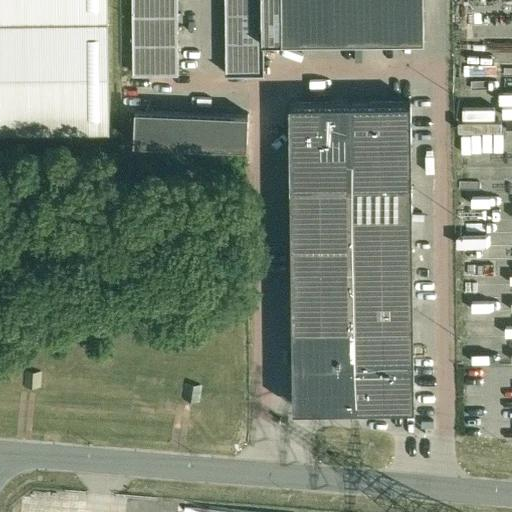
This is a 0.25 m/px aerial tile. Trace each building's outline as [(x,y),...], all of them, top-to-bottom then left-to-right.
[(0,0),(0,126),(110,126),(109,0),(0,0)] [(132,0),(132,14),(178,14),(177,0),(132,0)] [(264,37),(264,38),(282,38),(281,0),(262,0),(263,2),(263,19),(264,37)] [(351,0),(281,0),(282,38),(352,37),(351,0)] [(423,0),(351,0),(352,37),(424,37),(423,0)] [(263,2),(225,2),(225,20),(263,19),(263,2)] [(132,14),(132,44),(178,43),(178,14),(132,14)] [(263,19),(225,20),(225,37),(264,37),(263,19)] [(225,37),(225,55),(264,54),(264,38),(264,37),(225,37)] [(132,44),(133,73),(178,72),(178,43),(132,44)] [(264,54),(225,55),(225,72),(264,72),(264,54)] [(351,182),(411,181),(410,100),(350,101),(350,151),(351,182)] [(350,101),(289,102),(289,152),(350,151),(350,101)] [(150,143),(151,109),(135,108),(133,142),(150,143)] [(166,143),(167,110),(151,109),(150,143),(166,143)] [(182,144),(183,110),(167,110),(166,143),(182,144)] [(198,145),(199,111),(183,110),(182,144),(198,145)] [(199,111),(198,145),(214,145),(215,112),(199,111)] [(215,112),(214,145),(230,146),(231,112),(215,112)] [(231,112),(230,146),(247,147),(248,113),(231,112)] [(350,151),(289,152),(290,182),(351,182),(350,151)] [(351,182),(351,212),(412,211),(411,181),(351,182)] [(351,212),(351,182),(290,182),(290,212),(351,212)] [(351,242),(412,241),(412,211),(351,212),(351,242)] [(351,212),(290,212),(291,242),(351,242),(351,212)] [(351,242),(352,265),(352,277),(413,276),(412,241),(351,242)] [(352,265),(351,242),(291,242),(291,265),(352,265)] [(352,277),(352,265),(291,265),(291,285),(352,285),(352,277)] [(352,277),(352,283),(352,300),(413,299),(413,276),(352,277)] [(291,285),(292,326),(352,326),(352,300),(352,285),(291,285)] [(352,326),(413,325),(413,299),(352,300),(352,326)] [(387,365),(387,406),(414,406),(413,325),(352,326),(353,366),(387,365)] [(353,406),(353,404),(353,366),(352,326),(292,326),(293,404),(293,407),(353,406)] [(353,366),(353,404),(353,406),(387,406),(387,365),(353,366)] [(41,372),(24,371),(23,387),(39,388),(41,372)] [(200,385),(183,384),(182,401),(199,402),(200,385)] [(421,418),(422,427),(434,426),(434,418),(421,418)]
